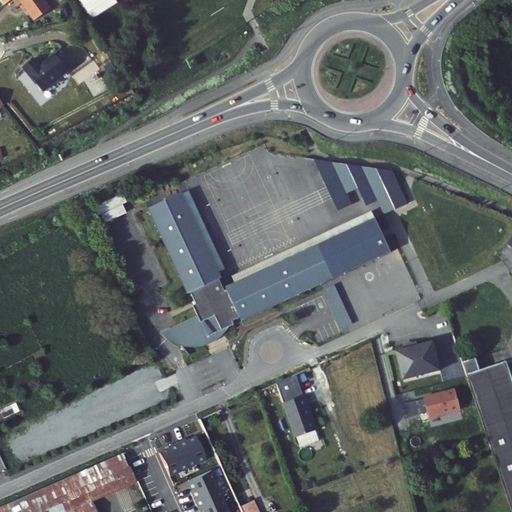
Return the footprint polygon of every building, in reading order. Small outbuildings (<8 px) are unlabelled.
[(51,10),(43,0),(13,0),(19,7),(23,4),(35,21),(51,10)] [(125,16),(113,0),(91,0),(111,27),(125,16)] [(24,67),(43,91),(68,71),(55,55),(45,63),(46,65),(41,69),(34,59),(24,67)] [(318,230),(281,150),(271,155),(307,234),(318,230)] [(397,172),(316,159),(341,211),(354,206),(349,194),(362,189),(369,206),(381,201),(387,214),(410,203),(397,172)] [(185,195),(151,211),(190,296),(192,294),(197,306),(195,307),(200,318),(170,331),(183,347),(210,346),(206,338),(223,330),(224,332),(236,326),(234,323),(242,319),(243,323),(392,254),(376,220),(228,289),(229,291),(226,292),(221,281),(224,280),(185,195)] [(337,285),(327,290),(344,328),(354,323),(337,285)] [(436,344),(422,348),(421,344),(407,348),(408,352),(400,354),(407,382),(443,373),(436,344)] [(465,363),(469,375),(482,371),(478,358),(465,363)] [(469,375),(511,506),(511,372),(508,362),(482,371),(469,375)] [(432,420),(464,412),(459,392),(427,400),(428,401),(420,403),(424,417),(431,415),(432,420)] [(314,421),(307,398),(286,405),(299,440),(319,433),(315,421),(314,421)] [(411,420),(424,417),(420,403),(408,406),(411,420)] [(323,443),(319,433),(299,440),(303,450),(323,443)] [(198,464),(208,460),(197,437),(188,441),(187,439),(178,443),(189,467),(198,463),(198,464)] [(189,467),(178,443),(170,447),(171,449),(161,454),(172,476),(181,472),(181,471),(189,467)] [(139,481),(126,454),(51,486),(66,511),(67,511),(92,501),(139,481)] [(218,479),(213,470),(190,481),(194,490),(192,491),(196,500),(220,488),(216,480),(218,479)] [(66,511),(51,486),(0,508),(0,511),(66,511)] [(220,488),(196,500),(200,508),(203,507),(204,511),(215,511),(230,505),(225,496),(224,497),(220,488)] [(262,511),(257,500),(243,506),(245,511),(262,511)] [(97,511),(92,501),(67,511),(97,511)]
